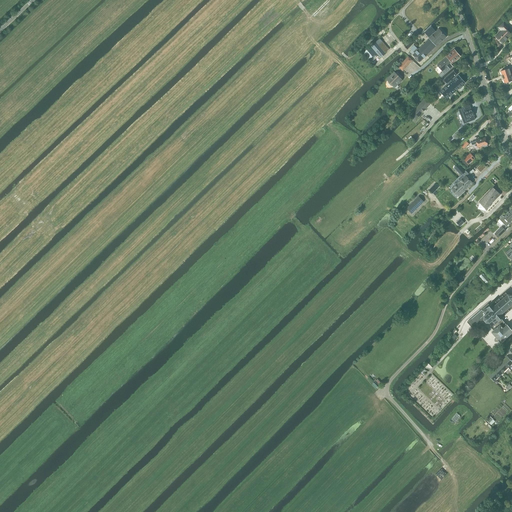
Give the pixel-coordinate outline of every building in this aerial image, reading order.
[(506,30),(509,27),(504,22),(499,27),(502,31),(496,37),(502,44),(511,35),(506,30)] [(414,45),(411,49),(415,53),(413,55),(420,62),(437,46),(446,37),(439,29),(436,32),(431,27),(425,33),(430,38),(418,50),(414,45)] [(363,53),(373,64),(385,54),(376,42),(363,53)] [(450,69),(453,67),(451,64),(452,63),(460,57),(454,50),(446,56),(447,57),(437,65),(443,72),(448,67),(450,69)] [(501,71),(503,77),(511,74),(511,73),(510,74),(509,69),(501,71)] [(402,77),(397,72),(395,74),(394,72),(387,80),(389,82),(389,83),(391,86),(392,85),(394,87),(402,80),(401,79),(402,77)] [(454,72),(444,80),(447,83),(448,82),(449,83),(452,81),(451,80),(457,75),(454,72)] [(511,74),(503,77),(505,84),(511,81),(511,78),(511,76),(511,75),(511,74)] [(458,76),(440,91),(447,99),(465,83),(458,76)] [(425,99),(410,115),(416,120),(430,104),(425,99)] [(466,111),(464,108),(459,110),(464,124),(475,120),(473,116),(474,115),(472,109),(466,111)] [(485,138),(471,143),(472,145),(477,144),(478,148),(484,146),(484,147),(485,147),(487,146),(488,146),(487,144),(488,144),(485,138)] [(470,154),(462,161),(466,166),(474,158),(470,154)] [(466,176),(453,188),(455,190),(455,191),(456,191),(460,195),(473,183),(466,176)] [(497,188),(494,185),(490,189),(491,190),(479,202),(484,207),(483,209),(482,209),(485,212),(490,206),(490,205),(500,195),(495,190),(497,188)] [(418,197),(408,207),(413,212),(424,202),(418,197)] [(511,209),(504,217),(503,216),(499,219),(506,227),(510,223),(509,223),(511,220),(511,209)] [(464,223),(460,219),(456,223),(460,227),(464,223)] [(495,234),(498,237),(505,230),(502,227),(495,234)] [(508,295),(506,292),(505,293),(506,293),(503,295),(502,296),(499,298),(499,299),(496,301),(495,302),(493,304),(492,303),(491,304),(490,306),(489,304),(467,322),(471,327),(472,327),(474,329),(484,321),(484,320),(486,322),(486,323),(487,323),(489,323),(490,324),(490,323),(492,321),(498,327),(492,332),(501,342),(511,332),(511,331),(501,319),(503,317),(503,318),(504,317),(503,316),(506,314),(506,313),(509,311),(510,310),(511,308),(511,293),(511,295),(511,294),(510,294),(509,294),(509,295),(508,294),(508,295)] [(454,334),(449,340),(452,343),(457,337),(454,334)] [(511,361),(507,356),(502,361),(508,367),(511,363),(511,361)] [(502,361),(497,366),(504,372),(508,367),(502,361)] [(497,366),(493,370),(499,377),(504,372),(497,366)] [(499,377),(493,370),(488,375),(494,381),(499,377)] [(457,413),(450,421),(454,424),(461,416),(457,413)] [(503,437),(495,445),(500,451),(502,449),(504,451),(509,447),(507,444),(508,443),(503,437)] [(509,452),(503,458),(504,460),(509,465),(511,462),(511,452),(510,454),(509,452)] [(508,493),(503,498),(508,503),(511,499),(511,493),(510,491),(508,493)]
